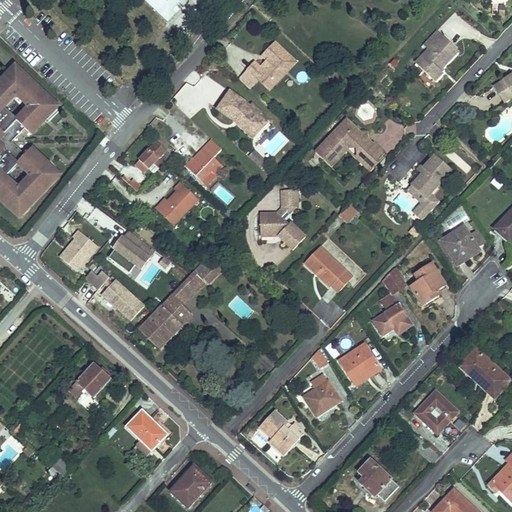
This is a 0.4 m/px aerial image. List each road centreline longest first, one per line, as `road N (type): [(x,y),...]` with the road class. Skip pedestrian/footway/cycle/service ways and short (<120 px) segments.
road 1 (residential): [(292,505),(474,308),(481,289)]
road 2 (tertiary): [(42,282),(217,440)]
road 3 (residential): [(0,3),(131,127)]
road 4 (residential): [(19,261),(131,127)]
road 5 (residential): [(131,127),(239,0)]
road 6 (residential): [(324,330),(217,440)]
